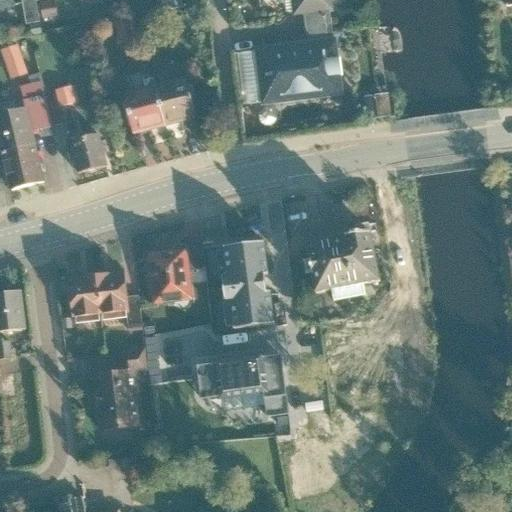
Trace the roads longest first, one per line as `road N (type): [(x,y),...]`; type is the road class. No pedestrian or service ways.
road 1 (tertiary): [(511,134),(241,171),(29,230)]
road 2 (residential): [(29,230),(62,479),(0,491)]
